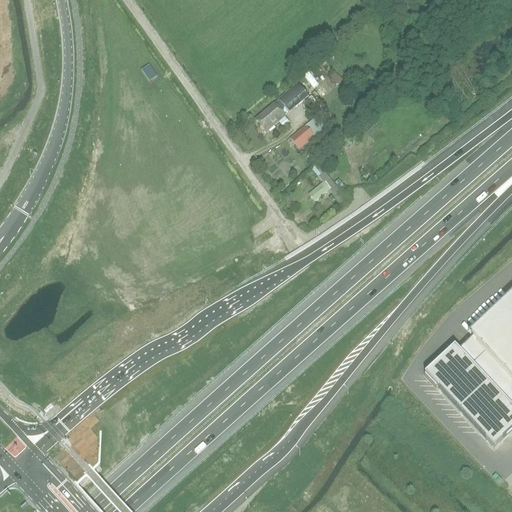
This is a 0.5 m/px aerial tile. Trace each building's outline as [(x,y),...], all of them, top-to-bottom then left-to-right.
[(304,76),(313,89),(318,85),(309,72),(304,76)] [(343,81),(334,72),(329,77),(338,86),(343,81)] [(279,101),(274,105),(274,104),(255,120),(266,133),(285,117),(281,113),(286,109),(289,113),(308,96),(298,84),(279,100),(279,101)] [(249,114),(242,119),(248,125),(254,119),(249,114)] [(305,127),(290,140),(299,151),(314,138),(305,127)] [(316,164),(310,168),(323,183),(308,195),(315,203),(329,191),(341,205),(347,199),(316,164)] [(441,362),(426,376),(460,413),(493,450),(509,436),(511,432),(511,295),(498,308),(469,336),(471,338),(473,340),(467,346),(460,352),(459,350),(457,348),(441,362)]
